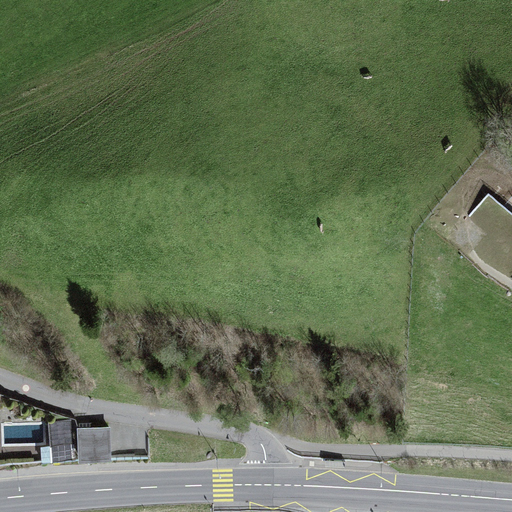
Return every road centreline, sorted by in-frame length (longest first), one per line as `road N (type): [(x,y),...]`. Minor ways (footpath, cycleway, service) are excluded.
road 1 (residential): [(272,484),(262,444),(246,433),(76,403),(0,380)]
road 2 (tertiary): [(272,484),(0,499)]
road 3 (tertiary): [(511,500),(272,484)]
